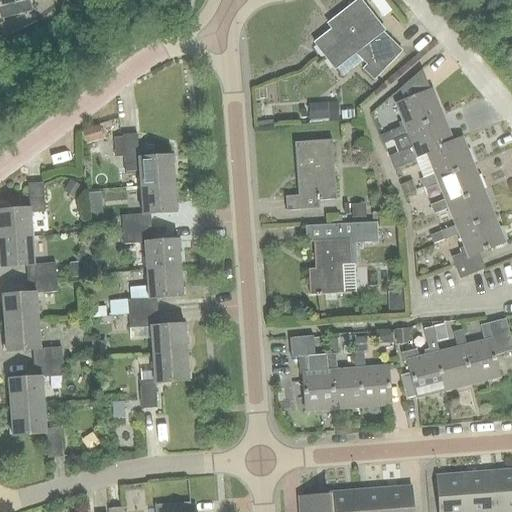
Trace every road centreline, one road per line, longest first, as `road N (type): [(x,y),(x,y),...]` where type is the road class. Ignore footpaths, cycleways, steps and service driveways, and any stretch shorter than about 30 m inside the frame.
road 1 (unclassified): [(259,455),(227,16)]
road 2 (residential): [(0,171),(140,64),(227,16)]
road 3 (residential): [(0,503),(153,466),(259,455)]
road 4 (residential): [(259,455),(511,438)]
road 5 (residential): [(511,112),(419,0)]
